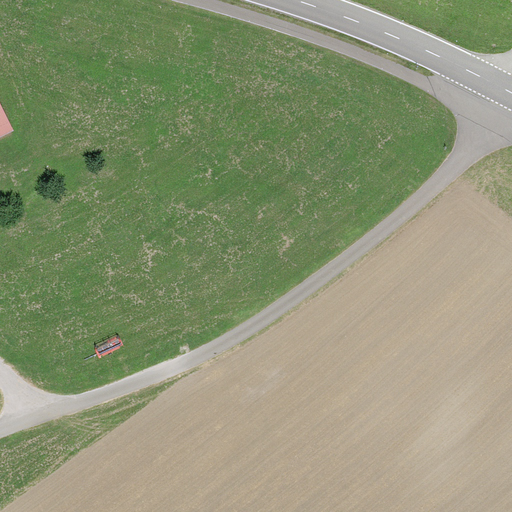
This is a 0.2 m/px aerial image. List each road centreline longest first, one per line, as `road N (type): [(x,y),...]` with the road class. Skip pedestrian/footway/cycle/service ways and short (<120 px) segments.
road 1 (track): [(0,430),(221,345),(307,289)]
road 2 (track): [(488,118),(427,193),(307,289)]
road 3 (secondary): [(511,92),(295,0)]
